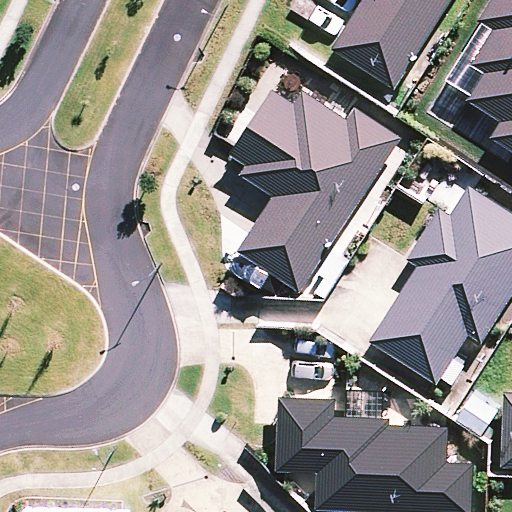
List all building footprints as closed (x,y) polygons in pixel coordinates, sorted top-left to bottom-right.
[(360,0),(335,41),(398,81),(449,0),(360,0)] [(511,0),(488,0),(481,12),(495,21),(473,56),(488,65),(471,92),(503,112),(493,128),(511,140),(511,0)] [(240,242),(302,283),(405,131),(358,99),(350,110),(306,81),(297,95),(275,81),(232,145),(249,156),(243,165),(277,188),(240,242)] [(373,333),(440,374),(470,327),(484,335),(511,291),(511,202),(471,177),(453,206),(442,199),(410,250),(421,257),(373,333)] [(511,384),(506,385),(503,458),(511,458),(511,384)] [(484,429),(501,404),(475,387),(458,413),(484,429)] [(319,500),(474,506),(476,453),(449,452),(451,418),(392,416),(392,410),(349,409),(337,408),(337,390),(282,388),(279,461),(320,463),(319,500)]
